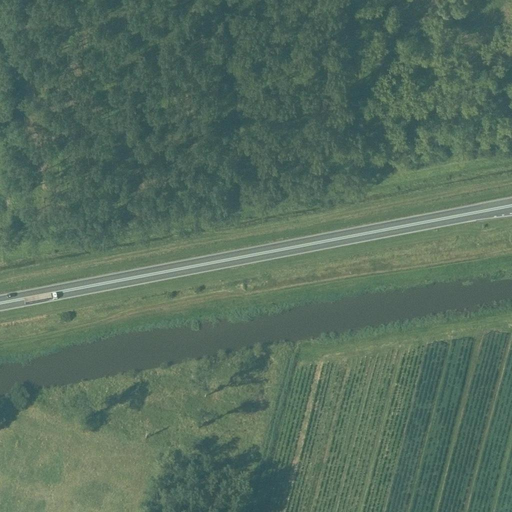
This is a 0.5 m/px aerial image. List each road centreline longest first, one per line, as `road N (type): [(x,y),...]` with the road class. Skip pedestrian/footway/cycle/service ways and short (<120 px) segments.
road 1 (trunk): [(0,304),(511,205)]
road 2 (track): [(6,253),(511,158)]
road 3 (track): [(151,0),(170,222)]
road 4 (track): [(234,0),(250,207)]
road 5 (track): [(358,0),(374,184)]
road 6 (track): [(283,0),(296,162)]
